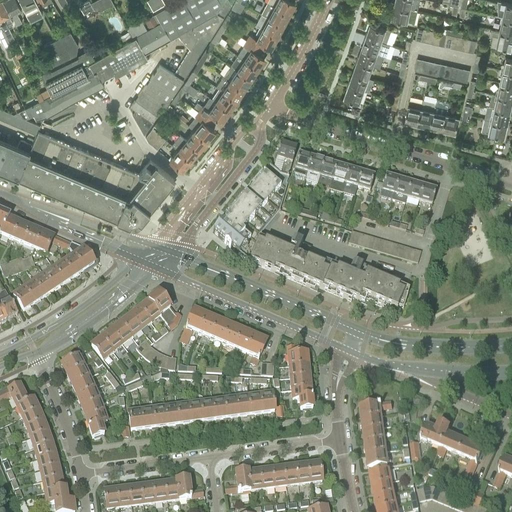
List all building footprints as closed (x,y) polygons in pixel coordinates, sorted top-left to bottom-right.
[(1,0),(0,0),(0,25),(5,35),(9,42),(14,39),(8,26),(13,24),(1,0)] [(16,12),(21,9),(16,0),(2,0),(16,25),(21,23),(16,12)] [(19,0),(29,20),(42,14),(35,0),(19,0)] [(93,9),(90,3),(88,0),(82,4),(78,6),(83,14),(93,9)] [(110,0),(96,0),(90,3),(93,9),(100,11),(113,4),(110,0)] [(147,31),(135,38),(144,54),(152,49),(177,35),(190,49),(179,66),(174,74),(183,80),(223,17),(231,4),(228,0),(177,0),(154,13),(160,24),(147,31)] [(147,0),(153,11),(165,4),(162,0),(147,0)] [(268,0),(267,3),(273,7),(288,14),(288,13),(289,14),(292,9),(291,9),(294,3),(288,0),(268,0)] [(394,0),(393,6),(410,10),(411,0),(394,0)] [(419,0),(411,0),(410,10),(417,11),(419,0)] [(235,1),(231,8),(235,11),(240,3),(235,1)] [(511,4),(506,3),(497,1),(498,16),(503,17),(511,19),(511,4)] [(267,3),(261,14),(266,17),(267,18),(282,25),(288,14),(273,7),(267,3)] [(410,10),(393,6),(394,7),(393,12),(392,12),(391,19),(414,24),(417,11),(410,10)] [(261,14),(255,25),(260,28),(276,37),(282,25),(267,18),(266,17),(261,14)] [(227,15),(221,26),(225,28),(231,18),(227,15)] [(503,18),(499,32),(511,34),(511,19),(503,17),(503,18)] [(140,20),(126,28),(133,39),(135,38),(147,31),(140,20)] [(368,31),(366,37),(386,44),(391,31),(370,24),(367,31),(368,31)] [(221,26),(216,34),(220,36),(225,28),(221,26)] [(248,35),(245,40),(256,47),(259,42),(270,48),(273,42),(274,43),(277,38),(275,37),(276,37),(260,28),(255,39),(248,35)] [(415,40),(420,42),(423,30),(417,29),(415,40)] [(420,42),(426,43),(429,31),(423,30),(420,42)] [(511,34),(499,32),(491,30),(489,36),(492,37),(490,47),(504,50),(505,48),(511,49),(511,34)] [(397,33),(391,31),(386,44),(389,45),(393,46),(397,33)] [(426,43),(432,44),(435,32),(429,31),(426,43)] [(128,32),(120,36),(124,44),(132,40),(128,32)] [(432,44),(438,46),(441,34),(435,32),(432,44)] [(70,33),(58,39),(63,50),(61,51),(66,61),(76,56),(77,46),(70,33)] [(438,46),(444,47),(447,35),(441,34),(438,46)] [(444,47),(450,48),(452,36),(447,35),(444,47)] [(450,48),(456,50),(458,38),(452,36),(450,48)] [(363,42),(361,49),(377,54),(384,57),(385,57),(389,45),(386,44),(366,37),(364,42),(363,42)] [(124,44),(88,64),(89,67),(93,74),(94,73),(99,82),(100,81),(113,74),(115,78),(147,59),(144,54),(135,38),(132,40),(124,44)] [(456,50),(461,51),(464,39),(458,38),(456,50)] [(43,46),(53,67),(66,61),(61,51),(63,50),(58,39),(43,46)] [(461,51),(467,52),(470,40),(464,39),(461,51)] [(243,46),(236,56),(256,69),(257,68),(258,69),(261,64),(260,63),(264,58),(254,51),(256,47),(245,40),(242,46),(243,46)] [(470,40),(467,52),(473,54),(476,42),(470,40)] [(210,42),(206,50),(209,52),(214,44),(210,42)] [(393,46),(389,45),(385,57),(391,59),(395,47),(393,46)] [(359,56),(357,61),(372,66),(380,69),(384,57),(377,54),(361,49),(358,55),(359,56)] [(206,50),(201,57),(205,60),(209,52),(206,50)] [(236,56),(229,66),(249,79),(256,69),(236,56)] [(502,65),(501,70),(502,70),(511,72),(511,58),(511,59),(505,57),(503,65),(502,65)] [(417,59),(414,71),(416,71),(420,72),(423,60),(417,59)] [(423,60),(420,72),(426,74),(428,62),(423,60)] [(355,66),(352,73),(368,79),(372,66),(357,61),(356,67),(355,66)] [(428,62),(426,74),(432,75),(434,63),(428,62)] [(197,63),(192,72),(196,74),(201,66),(197,63)] [(434,63),(432,75),(437,76),(440,64),(434,63)] [(440,64),(437,76),(443,78),(446,65),(440,64)] [(80,65),(44,83),(51,95),(93,74),(89,67),(83,70),(80,65)] [(159,65),(142,89),(165,105),(183,80),(174,74),(159,65)] [(446,65),(443,78),(449,79),(452,67),(446,65)] [(229,66),(222,76),(242,90),(249,79),(229,66)] [(452,67),(449,79),(455,80),(458,68),(452,67)] [(458,68),(455,80),(461,82),(464,69),(458,68)] [(464,69),(461,82),(467,83),(469,72),(470,71),(464,69)] [(501,75),(499,83),(511,85),(511,72),(502,70),(501,70),(500,75),(501,75)] [(192,72),(187,79),(191,82),(196,74),(192,72)] [(103,87),(100,81),(99,82),(94,73),(93,74),(51,95),(43,99),(38,102),(28,107),(24,109),(29,118),(33,116),(36,121),(103,87)] [(351,80),(349,86),(364,91),(369,93),(373,80),(368,79),(352,73),(350,80),(351,80)] [(215,87),(218,89),(235,100),(242,90),(222,76),(215,87)] [(440,80),(439,88),(441,89),(444,86),(452,88),(453,83),(440,80)] [(495,95),(496,96),(497,96),(511,99),(511,98),(511,85),(499,83),(498,90),(496,90),(495,95)] [(364,91),(349,86),(347,91),(346,91),(343,98),(359,104),(364,91)] [(181,87),(175,95),(180,98),(185,90),(181,87)] [(165,105),(142,89),(130,106),(135,110),(132,114),(143,135),(153,123),(151,121),(160,109),(162,110),(165,105)] [(218,89),(211,99),(228,111),(235,100),(218,89)] [(40,93),(35,95),(36,98),(38,102),(43,99),(40,93)] [(492,94),(489,107),(494,108),(510,112),(511,105),(511,99),(497,96),(496,96),(495,95),(492,94)] [(175,95),(170,103),(174,106),(180,98),(175,95)] [(36,98),(26,103),(28,107),(38,102),(36,98)] [(201,106),(198,111),(199,112),(208,119),(211,115),(221,121),(225,116),(226,117),(229,113),(227,112),(228,111),(211,99),(209,98),(203,107),(201,106)] [(412,123),(417,124),(422,103),(409,100),(404,122),(411,124),(412,123)] [(423,126),(430,128),(435,106),(435,103),(423,100),(422,103),(417,124),(423,125),(423,126)] [(437,128),(442,130),(446,114),(447,109),(435,106),(430,128),(437,129),(437,128)] [(488,107),(486,120),(506,124),(507,119),(508,119),(510,112),(494,108),(489,107),(488,107)] [(0,119),(5,122),(9,113),(0,108),(0,119)] [(164,111),(159,118),(163,122),(169,115),(164,111)] [(195,117),(187,126),(193,130),(206,141),(206,140),(208,141),(211,137),(210,136),(214,131),(205,124),(208,119),(199,112),(198,111),(193,116),(195,117)] [(5,122),(19,128),(23,119),(9,113),(5,122)] [(446,114),(442,130),(448,131),(448,132),(455,133),(459,117),(446,114)] [(182,115),(179,119),(185,124),(188,120),(182,115)] [(163,122),(159,118),(153,126),(158,130),(163,122)] [(19,128),(36,135),(37,131),(40,126),(23,119),(19,128)] [(484,119),(483,119),(481,132),(504,138),(506,131),(505,130),(506,124),(484,119)] [(147,142),(149,143),(157,133),(152,129),(145,138),(147,142)] [(193,130),(185,140),(198,151),(206,141),(193,130)] [(32,144),(18,177),(129,224),(130,224),(132,224),(134,224),(135,224),(136,224),(137,223),(138,222),(139,221),(174,180),(150,160),(138,174),(37,131),(36,135),(32,144)] [(157,133),(149,143),(149,144),(153,146),(157,150),(164,140),(157,133)] [(171,145),(177,150),(189,160),(197,151),(185,140),(179,135),(171,145)] [(0,171),(17,178),(18,177),(32,144),(20,139),(16,149),(0,142),(0,171)] [(279,176),(287,178),(295,150),(280,145),(279,146),(276,151),(277,152),(277,154),(275,159),(283,161),(279,175),(279,176)] [(189,160),(177,150),(169,160),(181,170),(185,165),(186,166),(190,162),(189,161),(189,160)] [(291,178),(304,181),(311,159),(305,158),(306,157),(298,155),(291,178)] [(283,161),(275,159),(272,171),(277,175),(279,175),(283,161)] [(304,181),(316,185),(317,184),(318,178),(323,162),(316,160),(316,161),(311,159),(304,181)] [(318,178),(317,184),(329,188),(331,182),(336,167),(330,165),(330,164),(323,162),(318,178)] [(333,191),(341,193),(348,170),(341,167),(341,168),(336,167),(331,182),(329,188),(334,189),(333,191)] [(353,198),(356,189),(360,174),(355,172),(348,170),(341,193),(341,194),(353,198)] [(366,175),(360,174),(356,189),(369,193),(370,189),(372,182),(373,177),(366,175)] [(263,175),(256,182),(272,196),(279,188),(263,175)] [(380,192),(379,198),(392,202),(393,196),(398,180),(392,179),(393,178),(392,178),(385,176),(382,186),(381,191),(380,192)] [(392,202),(391,202),(404,206),(406,200),(410,184),(403,182),(398,180),(393,196),(392,202)] [(256,182),(250,190),(266,204),(272,196),(256,182)] [(406,200),(418,203),(423,188),(417,186),(410,184),(406,200)] [(423,188),(418,203),(431,207),(436,191),(428,189),(428,190),(423,188)] [(250,190),(243,197),(259,211),(266,204),(250,190)] [(243,197),(237,205),(253,219),(259,211),(243,197)] [(237,205),(230,212),(246,226),(253,219),(237,205)] [(224,220),(235,230),(240,234),(246,226),(230,212),(224,220)] [(326,216),(323,222),(331,225),(333,220),(326,216)] [(0,235),(0,238),(10,243),(11,241),(11,242),(19,224),(15,222),(16,221),(8,218),(0,235)] [(244,237),(240,234),(235,230),(224,220),(212,234),(233,251),(236,247),(244,237)] [(10,243),(21,247),(22,246),(30,228),(26,227),(27,226),(21,223),(21,225),(19,224),(11,242),(11,241),(10,243)] [(21,247),(33,252),(33,251),(41,233),(37,232),(38,231),(32,228),(32,229),(30,228),(22,246),(21,247)] [(33,251),(33,252),(44,257),(52,238),(48,236),(49,235),(43,233),(43,234),(41,233),(33,251)] [(347,245),(353,247),(356,235),(350,234),(347,245)] [(353,247),(358,249),(362,237),(356,235),(353,247)] [(358,249),(364,250),(368,239),(362,237),(358,249)] [(312,287),(319,290),(330,266),(324,264),(323,267),(303,259),(308,249),(292,242),(288,252),(259,239),(254,251),(251,258),(248,263),(310,290),(312,287)] [(364,250),(370,252),(373,241),(368,239),(364,250)] [(55,240),(52,246),(67,252),(67,251),(57,247),(59,242),(55,240)] [(370,252),(376,254),(379,242),(373,241),(370,252)] [(59,242),(57,247),(67,251),(68,252),(69,252),(72,257),(82,250),(71,245),(70,245),(69,245),(69,246),(68,245),(59,242)] [(376,254),(382,255),(385,244),(379,242),(376,254)] [(382,255),(387,257),(391,246),(385,244),(382,255)] [(387,257),(393,259),(397,247),(391,246),(387,257)] [(243,253),(236,247),(233,251),(240,257),(243,253)] [(393,259),(399,261),(402,249),(397,247),(393,259)] [(399,261),(405,262),(408,251),(402,249),(399,261)] [(72,257),(83,273),(85,272),(86,274),(94,268),(95,268),(95,267),(96,267),(96,266),(97,265),(97,264),(97,263),(97,262),(96,261),(96,260),(95,259),(94,259),(94,258),(93,258),(92,258),(91,258),(90,258),(89,258),(88,259),(82,250),(72,257)] [(405,262),(411,264),(414,253),(408,251),(405,262)] [(240,257),(246,262),(248,263),(251,258),(246,256),(243,253),(240,257)] [(414,253),(411,264),(416,266),(420,254),(414,253)] [(72,257),(63,263),(73,279),(83,273),(72,257)] [(21,259),(14,262),(16,268),(25,265),(24,261),(22,262),(21,259)] [(14,262),(5,265),(7,271),(16,268),(14,262)] [(63,263),(53,270),(63,286),(73,279),(63,263)] [(330,266),(319,290),(350,303),(352,300),(360,303),(362,300),(389,312),(390,309),(396,311),(398,308),(403,309),(408,292),(367,274),(368,271),(352,264),(348,274),(330,266)] [(25,265),(16,268),(18,275),(27,272),(25,266),(25,265)] [(16,268),(7,271),(10,278),(18,275),(16,268)] [(53,270),(42,277),(53,293),(63,286),(53,270)] [(7,271),(1,273),(3,280),(10,278),(7,271)] [(42,277),(32,284),(43,299),(53,293),(42,277)] [(32,284),(22,291),(33,306),(43,299),(32,284)] [(33,306),(22,291),(12,297),(23,313),(33,306)] [(0,309),(6,321),(7,321),(12,319),(11,318),(17,316),(12,307),(4,292),(0,294),(0,309)] [(165,301),(159,293),(158,293),(157,292),(156,292),(155,292),(154,292),(153,292),(152,293),(151,294),(150,294),(150,295),(150,296),(150,297),(150,298),(150,299),(151,300),(147,303),(159,318),(166,326),(166,327),(170,332),(175,328),(179,319),(174,316),(163,303),(165,301)] [(150,325),(159,318),(147,303),(138,310),(150,325)] [(140,333),(150,325),(138,310),(129,317),(140,333)] [(191,332),(198,335),(205,316),(204,316),(204,314),(198,312),(197,313),(193,311),(179,344),(185,347),(191,332)] [(209,342),(218,321),(216,321),(216,319),(210,317),(209,318),(205,316),(198,335),(197,336),(200,338),(203,337),(209,340),(209,342)] [(131,340),(140,333),(129,317),(119,325),(131,340)] [(215,342),(221,345),(229,326),(228,326),(228,325),(222,322),(221,323),(218,321),(209,342),(212,343),(215,342)] [(119,325),(110,332),(121,347),(131,340),(119,325)] [(232,352),(233,352),(241,332),(240,331),(240,330),(234,327),(233,328),(229,326),(221,345),(220,347),(224,348),(226,347),(233,350),(232,352)] [(164,330),(157,335),(161,339),(167,334),(164,330)] [(110,332),(100,340),(111,354),(112,355),(121,347),(110,332)] [(238,352),(246,355),(253,337),(252,336),(252,335),(246,332),(245,333),(241,332),(233,352),(236,353),(238,352)] [(151,340),(154,344),(161,339),(157,335),(151,340)] [(253,337),(246,355),(252,358),(249,365),(255,368),(266,342),(261,340),(262,339),(256,336),(255,338),(253,337)] [(93,345),(90,347),(96,355),(102,362),(112,355),(111,354),(100,340),(93,345)] [(135,351),(140,357),(149,349),(144,344),(135,351)] [(153,353),(149,349),(140,357),(147,364),(154,354),(153,353)] [(286,350),(288,369),(307,367),(306,355),(294,356),(293,349),(286,350)] [(92,353),(88,357),(92,363),(96,360),(92,353)] [(158,370),(163,358),(158,356),(154,354),(147,364),(158,370)] [(64,373),(66,377),(83,368),(77,357),(60,366),(61,368),(60,369),(63,374),(64,373)] [(167,372),(168,360),(163,358),(158,370),(167,372)] [(96,360),(92,363),(97,369),(98,370),(102,366),(96,360)] [(174,373),(175,361),(168,360),(167,372),(174,373)] [(186,374),(186,368),(177,365),(177,373),(186,374)] [(288,369),(289,381),(308,379),(307,367),(288,369)] [(66,377),(71,388),(88,379),(87,376),(83,368),(66,377)] [(108,375),(104,378),(109,384),(113,381),(108,375)] [(159,375),(150,379),(152,384),(160,381),(159,376),(159,375)] [(136,376),(129,379),(131,384),(139,381),(136,376)] [(71,388),(76,399),(94,391),(88,379),(71,388)] [(129,379),(122,382),(124,387),(131,384),(129,379)] [(150,379),(140,383),(142,388),(152,384),(150,379)] [(289,381),(290,393),(309,391),(308,379),(289,381)] [(113,381),(109,384),(114,390),(118,387),(113,381)] [(140,383),(132,386),(134,391),(142,388),(140,383)] [(0,401),(8,398),(14,409),(27,403),(26,403),(18,386),(0,395),(0,401)] [(132,386),(125,389),(126,391),(127,394),(134,391),(132,386)] [(118,387),(114,390),(116,396),(126,391),(125,389),(120,389),(118,387)] [(76,399),(81,410),(99,403),(94,391),(76,399)] [(309,391),(290,393),(291,403),(298,402),(299,412),(304,411),(304,413),(310,412),(310,411),(311,410),(309,391)] [(271,394),(259,396),(261,416),(274,414),(271,394)] [(259,396),(246,397),(249,417),(261,416),(259,396)] [(246,397),(235,399),(238,419),(249,417),(246,397)] [(235,399),(223,400),(226,420),(238,419),(235,399)] [(14,409),(19,419),(37,410),(36,408),(37,407),(34,402),(33,402),(32,400),(26,403),(27,403),(14,409)] [(223,400),(211,402),(214,422),(226,420),(223,400)] [(211,402),(199,403),(202,423),(214,422),(211,402)] [(81,410),(85,421),(103,414),(99,403),(81,410)] [(199,403),(187,405),(190,425),(202,423),(199,403)] [(361,419),(361,421),(381,418),(381,413),(390,412),(389,404),(360,408),(360,413),(359,413),(360,419),(361,419)] [(187,405),(175,406),(178,427),(190,425),(187,405)] [(175,406),(163,408),(166,428),(178,427),(175,406)] [(163,408),(152,409),(154,430),(166,428),(163,408)] [(152,409),(140,411),(142,431),(154,430),(152,409)] [(22,425),(23,429),(42,421),(41,419),(42,418),(40,413),(38,413),(37,410),(19,419),(22,425)] [(142,431),(140,411),(127,413),(130,433),(142,431)] [(103,414),(85,421),(92,440),(93,440),(94,441),(100,439),(99,438),(103,436),(100,427),(107,425),(104,416),(103,414)] [(363,431),(363,433),(383,430),(381,418),(361,421),(362,425),(361,425),(361,431),(363,431)] [(26,436),(28,440),(46,433),(45,430),(46,429),(45,424),(43,425),(42,421),(23,429),(26,436)] [(423,436),(420,443),(426,446),(427,445),(431,447),(438,450),(439,450),(446,435),(448,430),(439,426),(436,431),(427,427),(423,436)] [(364,443),(365,444),(385,442),(383,430),(363,433),(364,437),(362,437),(363,443),(364,443)] [(28,440),(31,450),(50,444),(49,441),(51,440),(49,435),(47,435),(46,433),(28,440)] [(446,453),(458,458),(464,443),(446,435),(439,450),(436,458),(443,461),(446,453)] [(5,441),(8,448),(13,446),(10,438),(5,441)] [(366,455),(367,456),(387,454),(385,442),(365,444),(365,449),(364,449),(365,455),(366,455)] [(410,444),(412,460),(421,459),(418,443),(410,444)] [(464,443),(458,458),(470,463),(463,477),(471,481),(477,467),(476,466),(479,460),(480,461),(482,454),(481,454),(483,451),(464,443)] [(32,455),(34,461),(54,455),(53,453),(54,452),(53,446),(51,447),(50,444),(31,450),(32,455)] [(387,454),(367,456),(367,460),(366,460),(366,466),(368,466),(368,469),(388,466),(387,454)] [(37,469),(38,473),(57,467),(56,462),(57,462),(56,458),(55,458),(54,455),(34,461),(37,469)] [(505,476),(511,479),(511,462),(505,460),(493,489),(499,491),(505,476)] [(1,464),(5,472),(9,470),(6,462),(1,464)] [(310,466),(306,466),(309,485),(321,483),(319,465),(316,465),(316,464),(310,464),(310,466)] [(299,467),(294,468),(297,486),(309,485),(306,466),(304,466),(304,465),(298,466),(299,467)] [(38,473),(40,484),(60,478),(59,476),(61,475),(59,469),(58,470),(57,467),(38,473)] [(287,469),(283,469),(285,488),(297,486),(294,468),(292,468),(292,467),(286,467),(287,469)] [(274,470),(271,471),(273,490),(285,488),(283,469),(281,470),(281,468),(274,469),(274,470)] [(431,469),(428,476),(435,479),(437,472),(431,469)] [(263,472),(259,472),(261,491),(273,490),(271,471),(269,471),(269,470),(262,471),(263,472)] [(5,474),(8,481),(13,479),(10,471),(5,474)] [(251,473),(247,474),(249,493),(261,491),(259,472),(257,473),(257,471),(250,472),(251,473)] [(371,484),(372,487),(391,484),(389,471),(369,475),(370,477),(368,478),(370,484),(371,484)] [(249,493),(247,474),(234,476),(236,488),(224,490),(225,496),(249,493)] [(40,484),(42,495),(63,491),(62,487),(63,487),(62,481),(61,481),(60,478),(40,484)] [(9,483),(13,491),(17,489),(14,481),(9,483)] [(165,485),(163,485),(166,504),(177,502),(175,483),(171,484),(171,482),(165,483),(165,485)] [(188,482),(175,483),(177,502),(201,499),(201,493),(189,494),(188,482)] [(153,486),(151,486),(154,505),(166,504),(163,485),(159,485),(159,484),(153,485),(153,486)] [(373,495),(374,500),(394,495),(391,484),(372,487),(372,490),(371,490),(372,496),(373,495)] [(141,488),(139,488),(142,507),(154,505),(151,486),(145,487),(145,486),(141,486),(141,488)] [(129,489),(127,490),(130,508),(142,507),(139,488),(135,488),(135,487),(129,488),(129,489)] [(425,502),(431,501),(432,488),(422,491),(425,502)] [(431,501),(437,503),(441,492),(432,488),(431,501)] [(117,491),(115,491),(118,510),(130,508),(127,490),(123,490),(123,489),(117,489),(117,491)] [(118,510),(115,491),(112,492),(111,490),(105,491),(105,492),(103,493),(106,511),(118,510)] [(467,502),(473,504),(478,492),(472,490),(467,502)] [(13,493),(17,501),(22,499),(18,491),(13,493)] [(42,495),(44,505),(46,505),(53,504),(66,502),(64,491),(63,491),(42,495)] [(419,504),(425,502),(422,491),(417,492),(419,504)] [(437,503),(442,506),(447,494),(441,492),(437,503)] [(478,492),(473,504),(480,507),(485,495),(478,492)] [(442,506),(448,508),(452,497),(447,494),(442,506)] [(376,508),(377,511),(396,507),(394,499),(394,495),(374,500),(375,502),(373,502),(375,508),(376,508)] [(448,508),(453,510),(458,499),(452,497),(448,508)] [(453,510),(457,511),(458,511),(463,501),(458,499),(453,510)] [(458,511),(465,511),(469,504),(463,501),(458,511)] [(18,504),(21,511),(22,511),(26,511),(23,502),(18,504)] [(46,505),(44,505),(44,508),(52,507),(52,511),(73,511),(72,502),(66,502),(53,504),(46,505)]
